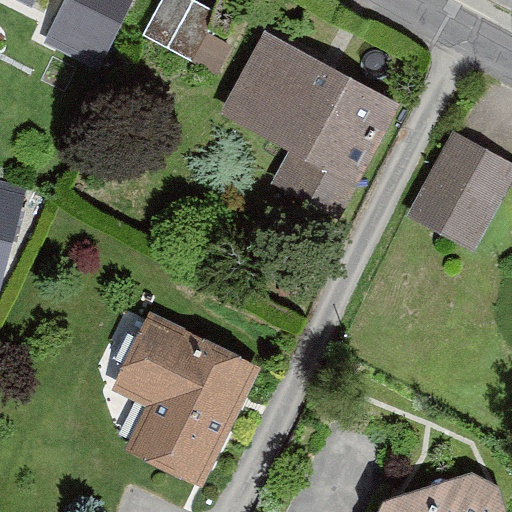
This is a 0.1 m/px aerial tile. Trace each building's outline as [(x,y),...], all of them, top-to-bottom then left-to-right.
[(57,0),(44,36),(113,61),(135,0),(57,0)] [(218,62),(226,39),(206,32),(216,1),(211,0),(156,0),(144,37),(218,62)] [(401,100),(259,23),(211,110),(283,149),(267,179),(336,217),(401,100)] [(511,199),(511,164),(453,132),(406,216),(479,257),(511,199)] [(252,360),(151,316),(118,392),(148,405),(130,445),(201,476),(252,360)] [(503,511),(492,473),(368,511),(503,511)]
